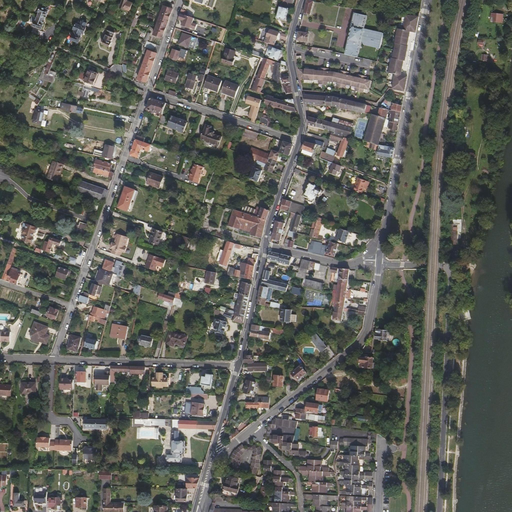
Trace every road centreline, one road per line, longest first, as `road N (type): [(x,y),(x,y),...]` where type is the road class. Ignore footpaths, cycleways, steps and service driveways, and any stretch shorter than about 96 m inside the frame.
road 1 (residential): [(148,91),(51,360)]
road 2 (secondary): [(221,453),(363,340),(378,263)]
road 3 (residential): [(438,511),(451,268)]
road 4 (residential): [(239,365),(51,360)]
road 5 (secondary): [(379,257),(409,94)]
road 6 (residential): [(298,142),(148,91)]
road 7 (secondary): [(265,247),(239,365)]
road 8 (unclassified): [(297,93),(378,104),(389,90),(409,94)]
